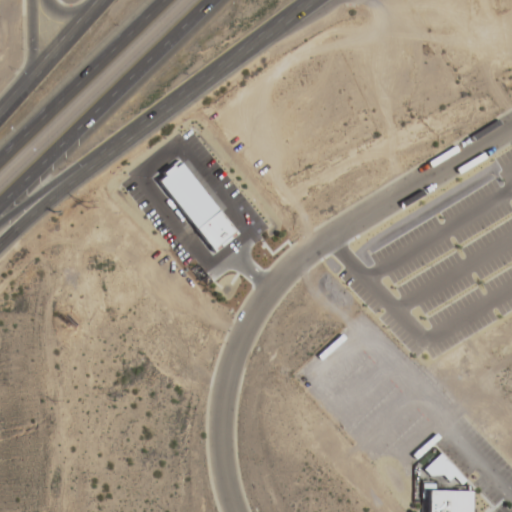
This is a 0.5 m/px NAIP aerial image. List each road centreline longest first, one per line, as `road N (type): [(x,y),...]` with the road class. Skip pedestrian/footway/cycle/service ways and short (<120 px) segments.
road 1 (residential): [(229,511),(215,406),(231,349),(261,295),(322,233),(511,123)]
road 2 (secondary): [(0,240),(96,155),(308,0)]
road 3 (motorway): [(0,199),(207,0)]
road 4 (motorway): [(157,0),(0,152)]
road 5 (secondary): [(98,0),(0,105)]
